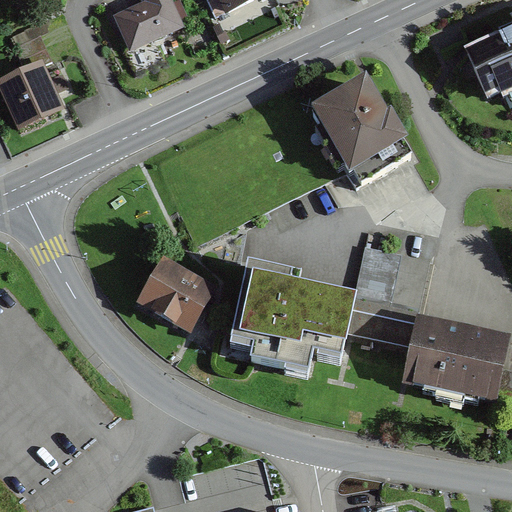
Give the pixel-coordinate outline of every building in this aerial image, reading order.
[(163,0),(142,0),(104,19),(123,58),(179,31),(163,0)] [(210,0),(220,21),(270,0),(210,0)] [(511,39),(466,60),(488,111),(511,100),(511,39)] [(34,66),(0,80),(0,115),(7,131),(54,110),(34,66)] [(371,91),(318,122),(360,194),(413,164),(371,91)] [(210,296),(161,270),(139,311),(189,337),(210,296)] [(353,306),(247,283),(234,347),(339,369),(353,306)] [(508,347),(421,329),(409,390),(495,407),(508,347)]
